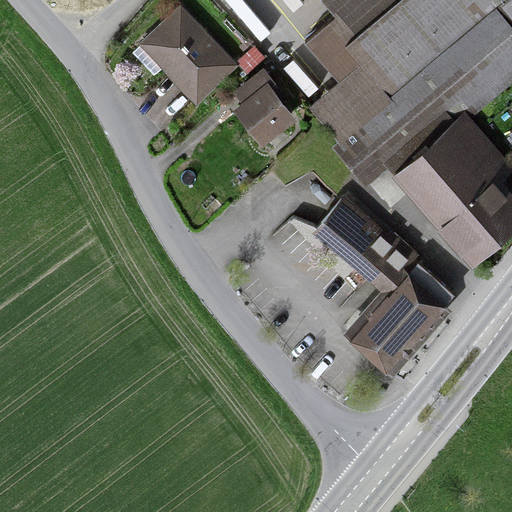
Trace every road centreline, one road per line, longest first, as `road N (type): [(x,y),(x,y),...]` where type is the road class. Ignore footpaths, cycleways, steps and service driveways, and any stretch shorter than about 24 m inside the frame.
road 1 (unclassified): [(26,0),(77,58),(172,233),(341,438),(379,472)]
road 2 (primary): [(379,472),(511,301)]
road 3 (unknown): [(511,295),(449,257),(391,193)]
